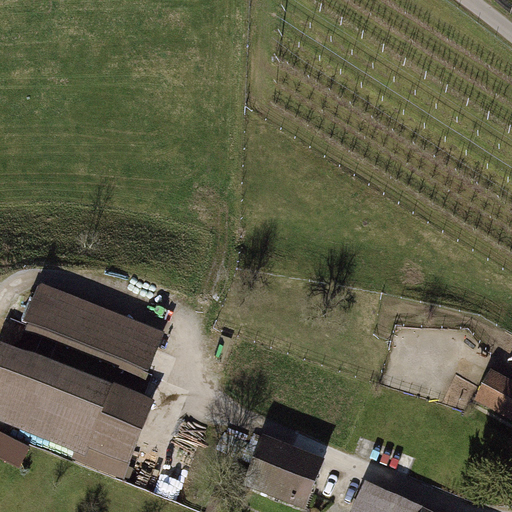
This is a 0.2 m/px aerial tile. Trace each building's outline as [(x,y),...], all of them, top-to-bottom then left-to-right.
[(511,191),(511,139),(293,8),(270,47),(511,191)] [(14,341),(139,382),(154,338),(28,297),(14,341)] [(2,359),(0,365),(0,435),(117,480),(143,412),(2,359)] [(469,405),(511,426),(511,386),(486,373),(485,375),(470,365),(466,370),(455,365),(450,376),(460,381),(457,386),(474,396),(469,405)] [(254,440),(235,487),(297,511),(315,465),(254,440)] [(433,511),(364,480),(351,511),(433,511)]
